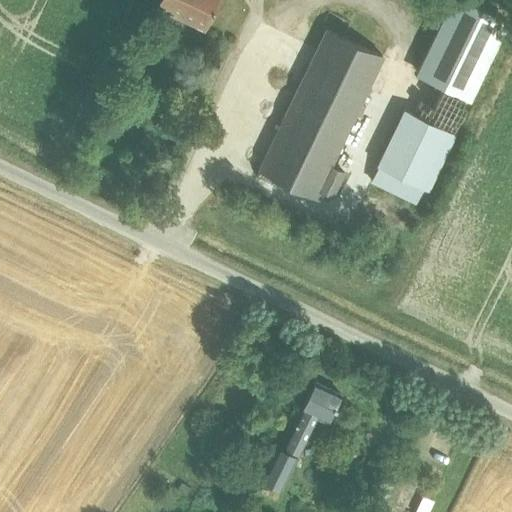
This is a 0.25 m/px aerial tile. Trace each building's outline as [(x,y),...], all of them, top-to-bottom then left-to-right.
[(204,30),(217,0),(158,0),(156,7),(204,30)] [(470,96),(505,22),(458,0),(449,0),(416,71),(470,96)] [(333,196),(344,172),(329,165),(382,55),(328,29),(259,172),(313,198),(318,189),(333,196)] [(404,108),(370,180),(416,202),(450,130),(404,108)] [(327,423),(341,393),(315,380),(292,427),(283,446),(298,454),(308,434),(316,417),(327,423)] [(282,491),(298,459),(276,448),(260,480),(282,491)] [(182,482),(178,489),(185,494),(190,487),(182,482)] [(424,495),(415,511),(428,511),(434,500),(424,495)]
